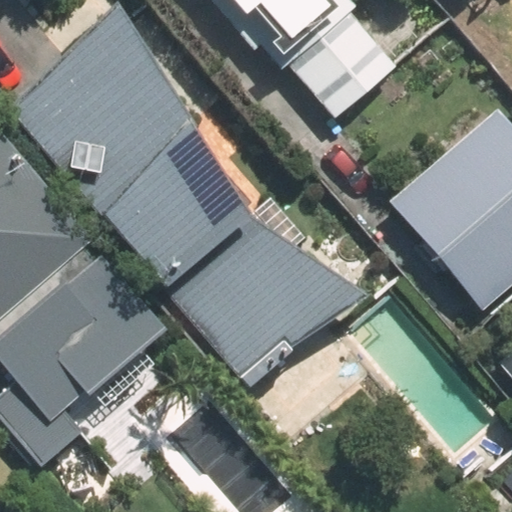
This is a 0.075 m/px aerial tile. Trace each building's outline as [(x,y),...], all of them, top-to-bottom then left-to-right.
[(204,0),(250,52),(255,48),(276,72),(283,66),(330,120),(390,68),(343,12),(349,6),(343,0),(204,0)] [(511,0),(472,0),(497,30),(511,16),(511,0)] [(119,13),(7,110),(247,388),(289,352),(284,346),(327,308),(282,257),(266,271),(197,192),(216,174),(180,132),(205,112),(119,13)] [(511,139),(492,116),(388,205),(479,312),(511,283),(511,139)] [(82,240),(0,146),(0,367),(15,385),(0,398),(0,424),(38,468),(75,437),(56,415),(84,392),(99,409),(146,368),(132,352),(154,333),(77,244),(82,240)] [(511,350),(501,360),(511,373),(511,350)]
